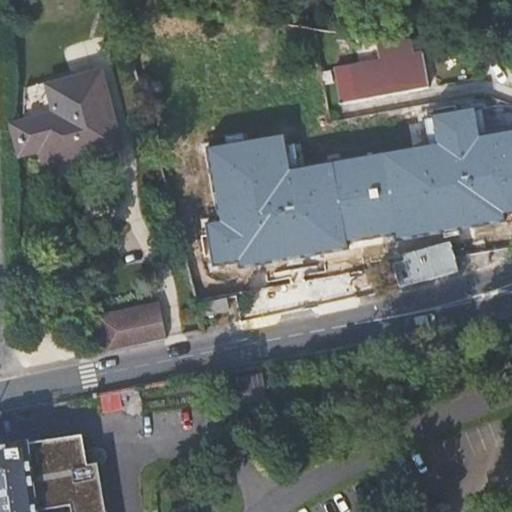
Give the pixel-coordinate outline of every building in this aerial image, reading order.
[(511,0),(480,0),(480,1),(480,3),(511,12),(511,0)] [(434,90),(428,56),(342,70),(348,104),(434,90)] [(116,145),(98,73),(51,85),(49,86),(56,113),(23,122),(13,124),(20,150),(41,145),(46,163),(116,145)] [(316,141),(315,103),(249,104),(250,147),(272,146),(272,141),(316,141)] [(478,124),(437,132),(452,224),(494,217),(478,124)] [(95,319),(102,353),(166,340),(158,307),(95,319)] [(96,411),(87,413),(90,430),(99,428),(96,411)] [(103,511),(92,463),(81,465),(76,436),(21,445),(0,448),(0,511),(103,511)]
